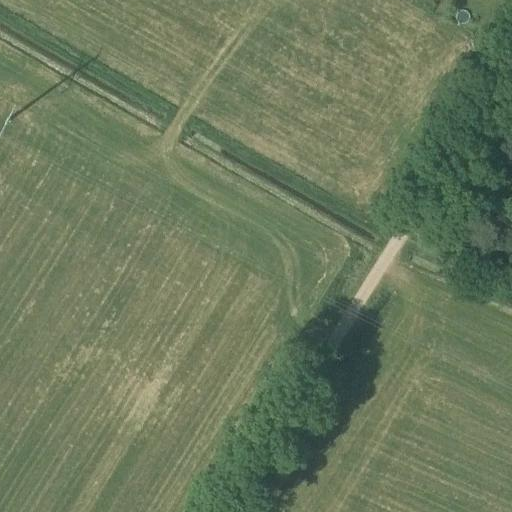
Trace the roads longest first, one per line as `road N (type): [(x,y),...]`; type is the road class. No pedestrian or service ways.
road 1 (track): [(226,511),(393,245)]
road 2 (track): [(393,245),(511,58)]
